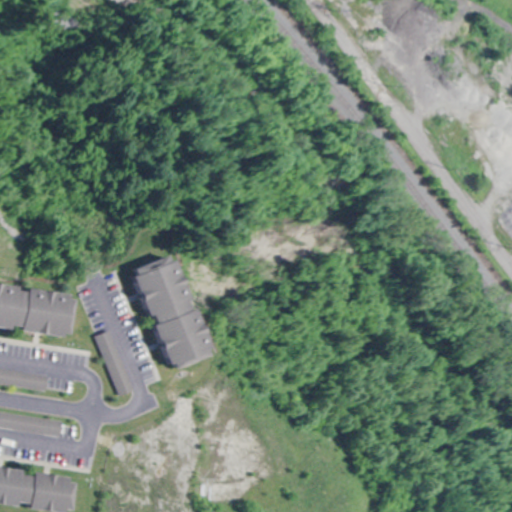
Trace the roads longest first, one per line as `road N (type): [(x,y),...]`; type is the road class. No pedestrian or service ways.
road 1 (residential): [(315,0),(511,270)]
road 2 (residential): [(0,397),(92,415),(143,412)]
